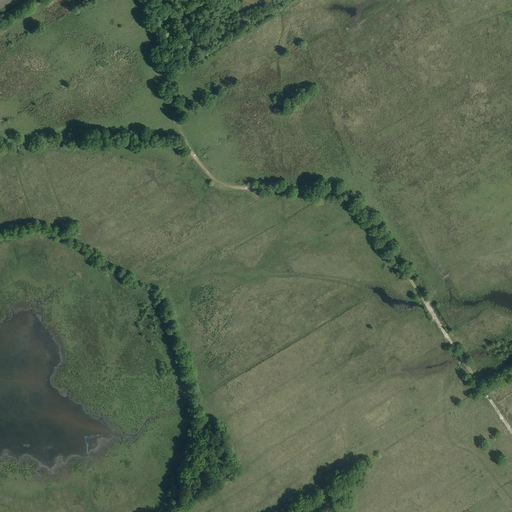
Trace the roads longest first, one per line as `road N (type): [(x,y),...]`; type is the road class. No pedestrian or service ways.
road 1 (track): [(178,127),(217,182),(356,197),(409,277)]
road 2 (track): [(150,0),(178,127)]
